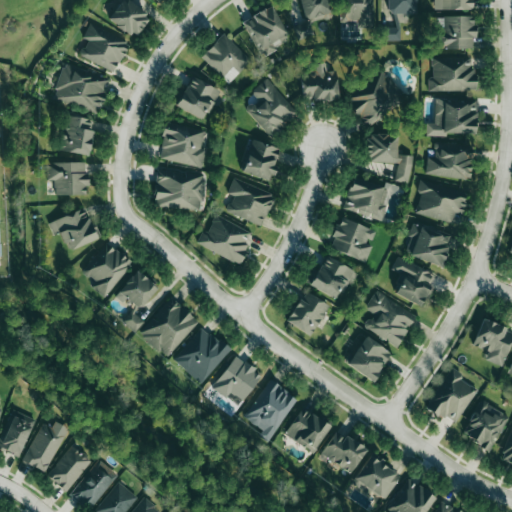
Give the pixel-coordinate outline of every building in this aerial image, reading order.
[(136,37),(149,15),(124,0),(119,0),(108,20),(136,37)] [(299,0),(303,21),(330,17),(327,0),(299,0)] [(338,0),(339,23),(356,23),(356,28),(372,27),(371,0),(338,0)] [(415,13),(415,0),(387,0),(387,12),(415,13)] [(433,0),(433,9),(473,9),(473,0),(433,0)] [(243,19),(258,55),(288,42),(273,6),(243,19)] [(472,48),(472,38),(475,38),(475,15),(435,16),(436,49),(472,48)] [(79,55),(114,72),(128,42),(89,23),(82,38),(86,40),(79,55)] [(400,40),(399,26),(381,27),(381,40),(400,40)] [(200,57),(229,83),(251,59),(222,33),(200,57)] [(473,57),(431,56),(431,78),(427,78),(427,90),(473,90),(473,57)] [(100,112),(108,79),(75,71),(76,66),(62,62),(53,100),(100,112)] [(336,70),(325,71),(325,63),(314,63),(314,72),(300,72),(301,100),(337,99),(336,70)] [(378,111),(395,107),(386,70),(367,75),(370,84),(348,90),(357,126),(380,120),(378,111)] [(218,88),(189,76),(176,108),(205,120),(218,88)] [(251,92),(257,99),(246,110),(270,136),(297,111),(266,78),(251,92)] [(426,135),(474,135),(474,100),(434,100),(434,123),(426,123),(426,135)] [(89,155),(93,131),(89,130),(91,119),(64,115),(58,150),(89,155)] [(201,167),(205,149),(200,148),(204,130),(166,122),(158,159),(201,167)] [(397,135),(365,135),(365,162),(396,162),(396,182),(410,182),(410,154),(397,154),(397,135)] [(280,148),(252,139),(241,172),(269,181),(280,148)] [(427,157),(425,174),(469,179),(472,146),(435,142),(433,157),(427,157)] [(54,195),(86,194),(86,161),(46,162),(46,180),(54,180),(54,195)] [(153,206),(201,211),(204,172),(157,168),(153,206)] [(382,221),(393,184),(384,182),(383,185),(351,176),(342,209),(382,221)] [(274,194),(233,177),(226,193),(232,195),(225,211),(261,226),(274,194)] [(415,214),(452,223),(455,212),(462,214),(467,190),(419,179),(416,193),(419,193),(415,214)] [(48,223),(53,235),(60,232),(68,251),(98,238),(84,207),(48,223)] [(195,243),(237,264),(253,233),(215,214),(206,232),(202,230),(195,243)] [(375,230),(340,217),(328,248),(365,262),(372,243),(370,242),(375,230)] [(452,237),(413,221),(406,237),(410,238),(404,252),(439,267),(452,237)] [(131,261),(106,243),(81,277),(106,295),(131,261)] [(309,286),(338,299),(352,269),(323,255),(309,286)] [(403,275),(394,294),(423,307),(433,286),(429,285),(434,274),(396,257),(390,269),(403,275)] [(115,297),(123,303),(126,298),(140,309),(157,286),(148,279),(135,269),(115,297)] [(329,305),(305,290),(285,321),(309,336),(329,305)] [(397,346),(415,314),(374,291),(364,308),(372,313),(363,327),(397,346)] [(198,323),(172,297),(138,331),(164,357),(198,323)] [(135,331),(144,321),(132,312),(137,307),(135,305),(122,321),(135,331)] [(485,360),(502,366),(511,338),(511,330),(481,319),(472,345),(488,351),(485,360)] [(202,383),(228,347),(199,326),(173,362),(202,383)] [(346,363),(371,381),(391,354),(366,336),(346,363)] [(226,398),(230,392),(242,400),(261,374),(234,355),(211,388),(226,398)] [(478,388),(449,368),(423,406),(443,420),(446,416),(455,422),(478,388)] [(296,396),(267,380),(244,419),(262,429),(258,437),(269,443),(296,396)] [(460,433),(490,449),(508,415),(478,399),(460,433)] [(283,434),(312,452),(330,425),(301,406),(283,434)] [(35,420),(13,410),(0,439),(0,448),(19,457),(35,420)] [(43,423),(21,459),(43,472),(68,429),(54,421),(50,427),(43,423)] [(511,423),(501,460),(511,463),(511,423)] [(366,449),(336,430),(320,453),(350,473),(366,449)] [(46,474),(65,491),(91,461),(72,445),(46,474)] [(400,476),(370,454),(350,482),(368,495),(371,490),(384,499),(400,476)] [(117,475),(98,459),(69,494),(88,510),(117,475)] [(403,479),(387,511),(424,511),(433,493),(403,479)] [(92,511),(124,511),(137,497),(118,481),(92,511)] [(160,511),(161,511),(142,497),(130,511),(160,511)] [(461,511),(440,500),(434,511),(461,511)]
